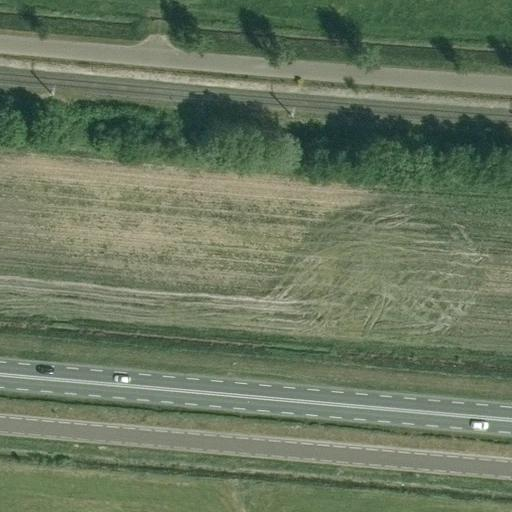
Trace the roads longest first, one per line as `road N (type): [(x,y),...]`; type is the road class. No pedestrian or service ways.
road 1 (unclassified): [(511,472),(0,425)]
road 2 (primary): [(511,419),(0,374)]
road 3 (unclassified): [(0,45),(511,88)]
